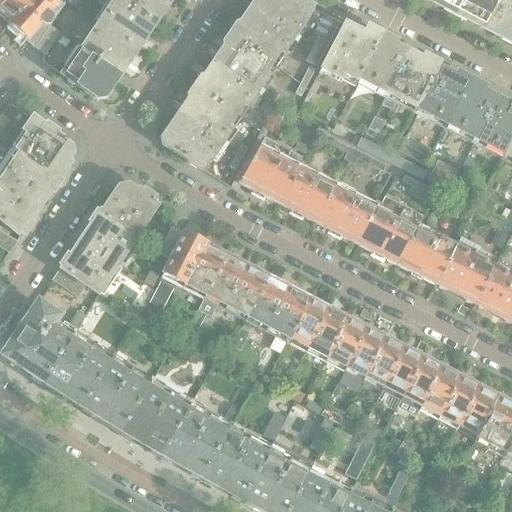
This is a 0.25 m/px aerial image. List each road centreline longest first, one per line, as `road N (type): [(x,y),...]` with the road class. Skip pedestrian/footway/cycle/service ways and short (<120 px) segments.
road 1 (residential): [(511,359),(120,143)]
road 2 (residential): [(120,143),(0,315)]
road 3 (tertiary): [(153,511),(0,417)]
road 4 (residential): [(120,143),(211,0)]
road 5 (residential): [(511,75),(370,0)]
road 6 (residential): [(0,60),(120,143)]
